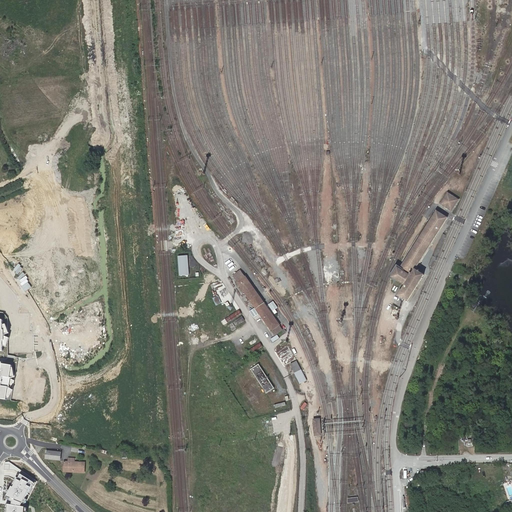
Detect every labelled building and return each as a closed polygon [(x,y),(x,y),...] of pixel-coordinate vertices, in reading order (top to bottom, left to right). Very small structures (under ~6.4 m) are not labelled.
[(439,205),(450,211),(458,200),(446,192),(439,205)] [(414,269),(446,218),(434,211),(402,262),(414,269)] [(188,254),(178,255),(180,275),(190,274),(188,254)] [(239,270),(231,276),(236,282),(244,277),(239,270)] [(423,275),(414,270),(397,297),(406,302),(423,275)] [(236,282),(235,283),(270,332),(278,326),(279,326),(244,276),(244,277),(236,282)] [(273,310),(278,306),(274,301),(269,304),(273,310)] [(228,322),(242,313),(240,309),(226,318),(228,322)] [(243,321),(240,317),(234,321),(237,325),(243,321)] [(278,326),(270,332),(274,336),(281,330),(278,326)] [(289,365),(293,373),(300,370),(295,361),(289,365)] [(260,363),(253,367),(265,393),(273,389),(260,363)] [(0,398),(7,400),(13,366),(3,364),(3,369),(0,368),(0,398)] [(311,419),(313,436),(320,436),(319,419),(311,419)] [(61,452),(46,450),(45,459),(60,461),(61,452)] [(68,462),(64,462),(64,471),(85,473),(85,463),(75,462),(68,462)] [(36,482),(20,473),(12,489),(11,488),(7,496),(8,497),(7,499),(11,501),(11,505),(6,505),(5,511),(27,511),(27,508),(28,504),(28,498),(36,482)]
